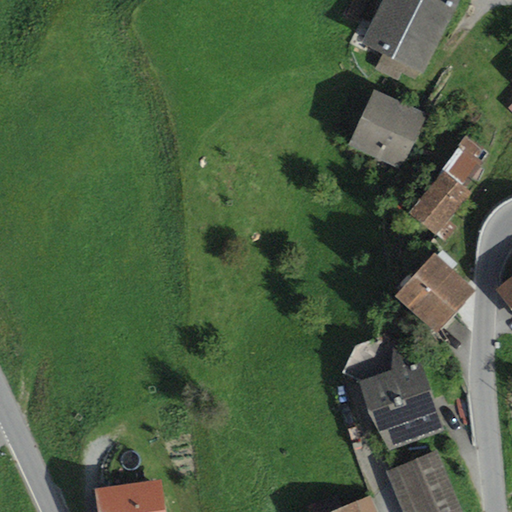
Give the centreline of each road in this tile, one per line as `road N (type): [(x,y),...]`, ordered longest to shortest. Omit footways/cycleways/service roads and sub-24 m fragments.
road 1 (tertiary): [(491,511),(480,388),(488,267),(496,233),(511,217)]
road 2 (tertiary): [(0,394),(52,511)]
